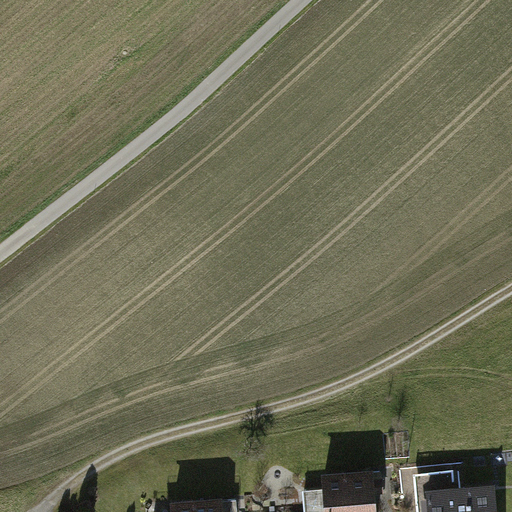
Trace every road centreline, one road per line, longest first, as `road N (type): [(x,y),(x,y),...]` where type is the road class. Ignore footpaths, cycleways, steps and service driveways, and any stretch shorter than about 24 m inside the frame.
road 1 (track): [(52,511),(113,461),(417,334),(511,281)]
road 2 (track): [(305,0),(185,110),(0,257)]
